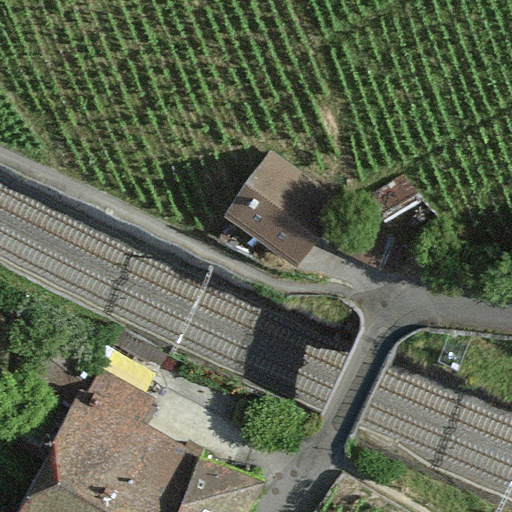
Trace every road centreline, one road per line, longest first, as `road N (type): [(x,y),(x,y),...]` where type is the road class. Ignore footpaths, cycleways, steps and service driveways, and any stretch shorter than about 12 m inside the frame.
road 1 (track): [(320,451),(392,309)]
road 2 (track): [(392,309),(511,318)]
